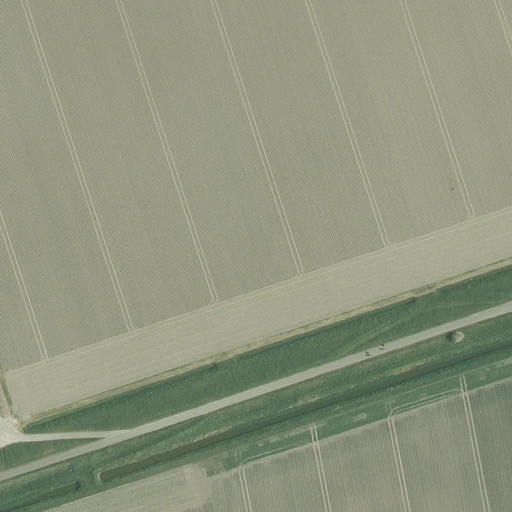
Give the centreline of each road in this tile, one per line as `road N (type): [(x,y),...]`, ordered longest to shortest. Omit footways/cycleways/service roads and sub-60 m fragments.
road 1 (unclassified): [(127,434),(502,309)]
road 2 (unclassified): [(0,477),(127,434)]
road 3 (unclassified): [(127,434),(2,433)]
